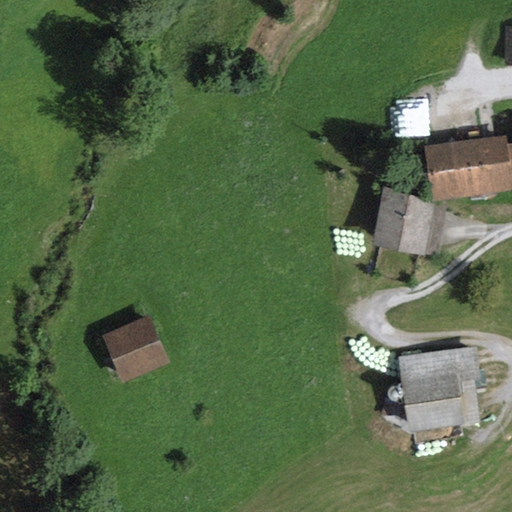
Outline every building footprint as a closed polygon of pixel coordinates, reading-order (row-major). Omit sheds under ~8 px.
[(511,27),(503,27),(502,64),(511,64),(511,27)] [(400,147),(439,140),(430,93),(391,101),(400,147)] [(511,135),(426,145),(432,198),(511,188),(511,135)] [(446,202),(384,189),(372,242),(435,255),(446,202)] [(150,316),(103,336),(123,381),(170,362),(150,316)] [(475,345),(397,357),(408,431),(464,422),(458,381),(480,378),(475,345)]
